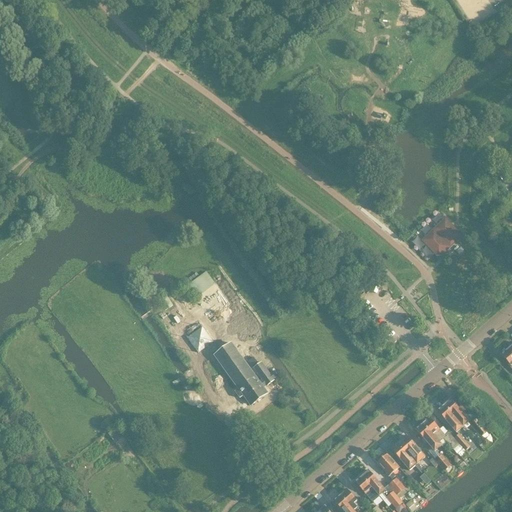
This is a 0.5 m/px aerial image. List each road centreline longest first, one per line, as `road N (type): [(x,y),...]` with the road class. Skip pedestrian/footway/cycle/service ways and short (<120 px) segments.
road 1 (unknown): [(165,53),(434,273),(465,260),(468,165),(511,125)]
road 2 (residential): [(279,511),(511,309)]
road 3 (unknown): [(0,202),(40,157),(126,95),(210,0)]
